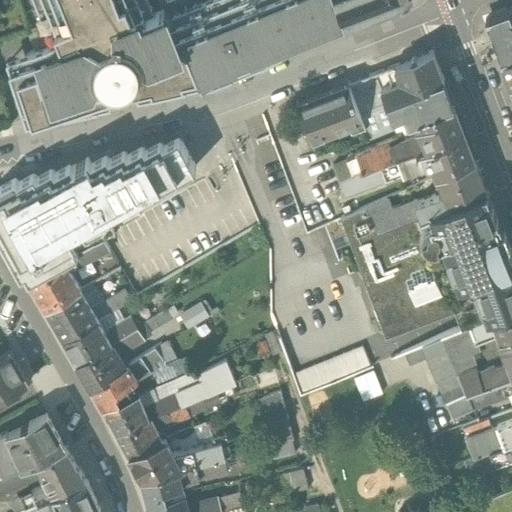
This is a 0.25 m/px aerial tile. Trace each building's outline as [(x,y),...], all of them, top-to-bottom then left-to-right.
[(210,0),(166,18),(163,10),(153,14),(147,0),(32,0),(50,43),(1,61),(25,122),(109,103),(115,87),(120,87),(124,85),(127,84),(139,96),(200,82),(201,87),(262,62),(286,50),(295,44),(345,24),(336,0),(210,0)] [(336,0),(345,24),(404,3),(408,0),(336,0)] [(511,4),(493,12),(489,22),(502,57),(511,53),(511,4)] [(433,50),(368,74),(379,103),(387,100),(444,78),(433,50)] [(511,53),(502,57),(510,81),(511,80),(511,53)] [(368,74),(349,81),(360,111),(379,103),(368,74)] [(444,78),(387,100),(397,126),(416,118),(453,104),(444,78)] [(349,81),(296,102),(311,140),(324,135),(324,136),(336,131),(335,130),(363,119),(360,111),(349,81)] [(453,104),(416,118),(422,135),(426,147),(428,146),(464,132),(453,104)] [(464,132),(428,146),(426,147),(379,164),(385,181),(432,163),(437,175),(474,158),(464,132)] [(400,134),(355,152),(356,154),(363,171),(370,167),(379,164),(426,147),(422,135),(412,135),(402,139),(400,134)] [(53,172),(37,181),(35,176),(19,185),(17,181),(1,190),(3,194),(0,195),(0,225),(29,279),(109,235),(99,218),(195,167),(180,141),(164,149),(162,145),(145,154),(143,150),(127,159),(125,155),(110,163),(108,159),(92,168),(90,164),(73,172),(71,168),(56,176),(53,172)] [(356,154),(332,165),(334,170),(339,182),(363,171),(356,154)] [(474,158),(437,175),(442,186),(434,189),(436,193),(416,201),(415,201),(420,215),(486,190),(474,158)] [(259,226),(231,163),(211,175),(115,231),(124,247),(112,253),(136,298),(259,226)] [(334,170),(316,179),(322,190),(339,182),(334,170)] [(511,248),(510,249),(507,242),(510,241),(504,226),(502,227),(499,218),(497,219),(486,190),(420,215),(375,231),(367,205),(341,217),(374,303),(376,320),(379,319),(388,335),(454,310),(461,329),(469,326),(491,317),(511,308),(511,248)] [(415,198),(390,209),(385,197),(367,205),(375,231),(420,215),(415,201),(416,201),(415,198)] [(29,279),(28,279),(46,309),(80,290),(67,269),(72,266),(77,268),(119,245),(112,233),(109,235),(29,279)] [(91,309),(80,290),(46,309),(63,339),(97,319),(91,309)] [(114,297),(91,309),(97,319),(120,306),(114,297)] [(511,308),(491,317),(500,341),(511,336),(511,308)] [(147,310),(132,319),(137,326),(143,322),(152,317),(147,310)] [(165,310),(152,317),(157,327),(170,319),(165,310)] [(97,319),(63,339),(76,361),(137,326),(132,319),(130,316),(111,327),(106,334),(97,319)] [(151,336),(143,322),(137,326),(144,339),(151,336)] [(137,326),(76,361),(90,385),(124,366),(117,352),(122,352),(144,339),(137,326)] [(461,329),(441,337),(453,366),(473,358),(471,353),(478,350),(469,326),(461,329)] [(511,336),(500,341),(508,364),(495,369),(494,366),(478,371),(476,366),(456,373),(466,394),(511,377),(511,336)] [(162,344),(141,356),(147,365),(156,360),(157,362),(166,357),(164,353),(166,352),(162,344)] [(363,344),(292,373),(300,395),(372,365),(363,344)] [(408,363),(421,356),(415,344),(402,351),(408,363)] [(9,350),(0,354),(0,406),(23,395),(20,388),(29,383),(9,350)] [(141,356),(128,364),(136,379),(150,372),(147,365),(141,356)] [(201,380),(174,391),(179,405),(209,393),(235,381),(226,360),(198,372),(201,380)] [(124,366),(90,385),(103,408),(132,397),(125,385),(136,379),(128,364),(124,366)] [(170,367),(153,376),(158,387),(177,379),(170,367)] [(372,367),(351,375),(361,400),(382,391),(372,367)] [(511,377),(466,394),(473,408),(506,396),(505,394),(511,391),(511,377)] [(281,390),(259,399),(265,423),(288,417),(281,390)] [(174,391),(147,402),(142,407),(147,418),(179,405),(174,391)] [(209,393),(182,404),(187,415),(213,403),(209,393)] [(132,397),(103,408),(116,431),(147,418),(142,407),(138,395),(132,397)] [(147,418),(116,431),(129,453),(164,438),(157,426),(164,426),(187,415),(182,404),(179,405),(147,418)] [(0,476),(65,446),(46,413),(0,434),(0,476)] [(477,418),(461,424),(466,436),(492,427),(488,417),(478,421),(477,418)] [(511,419),(492,427),(466,436),(474,456),(481,454),(511,442),(511,419)] [(164,438),(129,453),(142,476),(178,468),(174,453),(168,437),(164,438)] [(511,442),(481,454),(489,469),(511,460),(511,442)] [(210,444),(174,453),(178,468),(208,461),(215,459),(210,444)] [(0,476),(0,478),(5,490),(35,477),(39,471),(46,484),(21,497),(26,508),(51,497),(87,481),(65,446),(0,476)] [(215,459),(208,461),(212,475),(228,471),(224,457),(215,459)] [(177,468),(142,476),(149,501),(184,493),(183,488),(180,480),(186,481),(212,475),(208,461),(178,468),(177,468)] [(280,470),(283,490),(306,487),(303,466),(280,470)] [(87,481),(51,497),(57,509),(56,509),(57,511),(93,511),(99,509),(87,481)] [(511,511),(511,485),(460,511),(511,511)] [(234,492),(218,496),(221,510),(234,507),(237,506),(234,492)] [(184,493),(149,501),(151,510),(151,511),(214,511),(221,510),(218,496),(191,503),(188,507),(185,497),(184,493)] [(26,508),(28,511),(50,511),(56,509),(57,509),(51,497),(26,508)]
